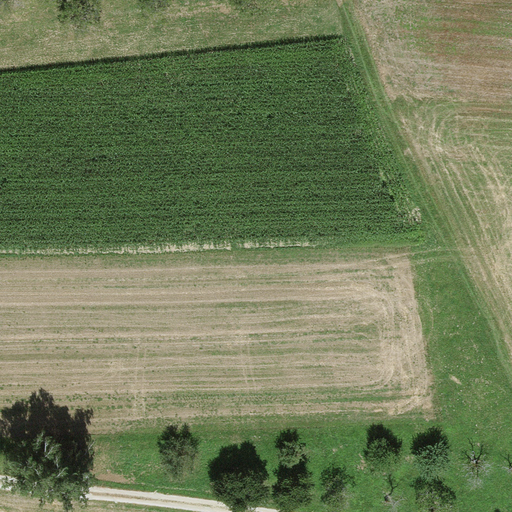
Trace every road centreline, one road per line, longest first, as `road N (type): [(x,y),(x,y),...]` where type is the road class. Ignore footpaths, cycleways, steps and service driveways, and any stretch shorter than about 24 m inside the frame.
road 1 (track): [(338,0),(511,401)]
road 2 (track): [(0,481),(247,511)]
